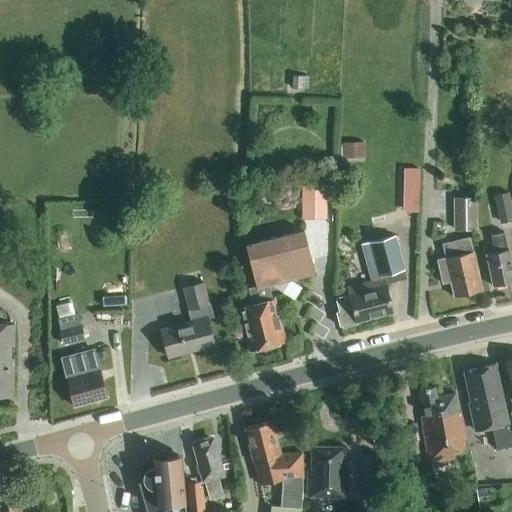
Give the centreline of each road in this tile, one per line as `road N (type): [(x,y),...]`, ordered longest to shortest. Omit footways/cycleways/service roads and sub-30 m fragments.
road 1 (residential): [(415,348),(425,288),(436,0)]
road 2 (tertiary): [(79,437),(415,348)]
